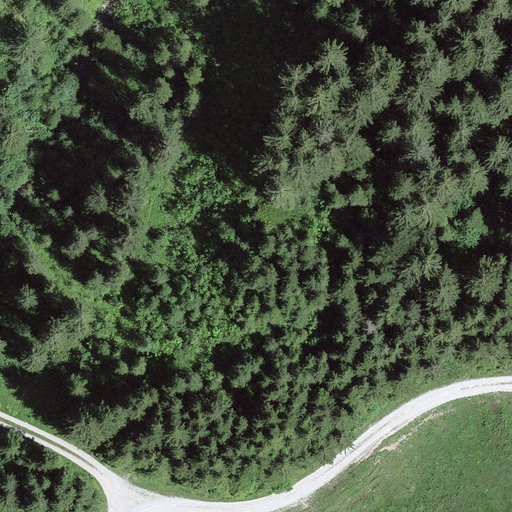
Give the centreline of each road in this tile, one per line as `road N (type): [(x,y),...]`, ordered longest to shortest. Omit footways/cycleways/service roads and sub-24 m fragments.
road 1 (track): [(130,506),(227,509),(276,500),(401,414),(441,395),(511,382)]
road 2 (track): [(130,506),(93,467),(0,419)]
